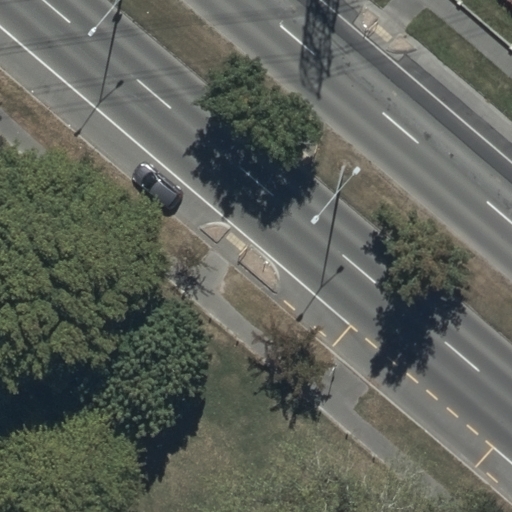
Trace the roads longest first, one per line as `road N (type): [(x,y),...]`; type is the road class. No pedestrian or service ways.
road 1 (primary): [(511,402),(41,0)]
road 2 (primary): [(252,0),(511,220)]
